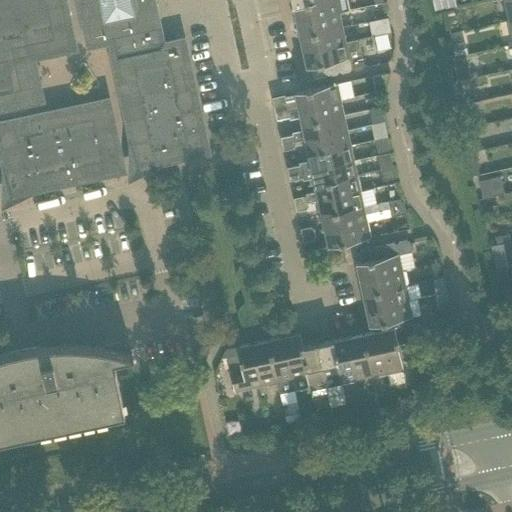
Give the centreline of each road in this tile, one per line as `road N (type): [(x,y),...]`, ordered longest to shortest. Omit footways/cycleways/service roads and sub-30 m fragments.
road 1 (tertiary): [(493,431),(151,511)]
road 2 (residential): [(255,104),(294,284),(320,306)]
road 3 (tertiary): [(341,511),(504,476)]
